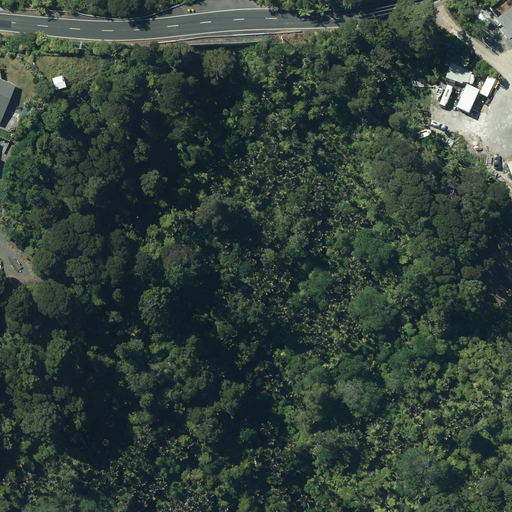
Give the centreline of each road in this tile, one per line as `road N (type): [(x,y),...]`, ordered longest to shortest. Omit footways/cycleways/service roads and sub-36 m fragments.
road 1 (secondary): [(419,0),(360,17),(126,31),(0,21)]
road 2 (unknown): [(462,0),(482,22),(500,70),(481,118)]
